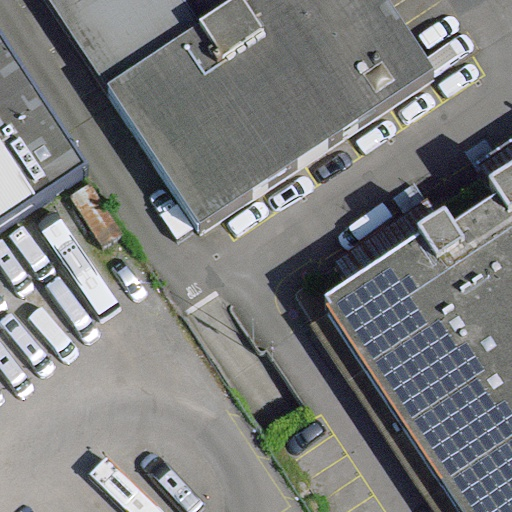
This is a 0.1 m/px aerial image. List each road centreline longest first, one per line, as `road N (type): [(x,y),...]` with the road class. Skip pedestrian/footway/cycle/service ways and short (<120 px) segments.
road 1 (unknown): [(511,88),(221,276)]
road 2 (unknown): [(27,0),(221,276)]
road 3 (unknown): [(221,276),(364,479)]
